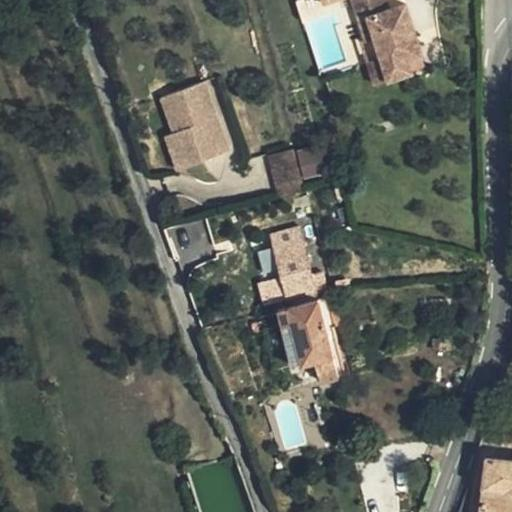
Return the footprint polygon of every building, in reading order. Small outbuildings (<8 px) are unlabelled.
[(385,10),(382,0),(350,0),(360,38),(372,35),(383,75),(404,69),(400,57),(416,53),(403,5),(385,10)] [(367,80),(383,75),(372,35),(360,38),(355,40),(367,80)] [(181,121),(196,158),(233,142),(205,75),(161,93),(175,125),(181,121)] [(181,164),(196,158),(181,121),(175,125),(167,128),(181,164)] [(266,157),(277,198),(304,191),(293,150),(266,157)] [(272,233),(289,297),(315,291),(298,225),(272,233)] [(338,377),(319,299),(280,309),(294,363),(315,359),(321,381),(338,377)] [(342,322),(345,339),(370,334),(366,316),(342,322)] [(484,511),(511,511),(511,457),(491,455),(484,511)]
